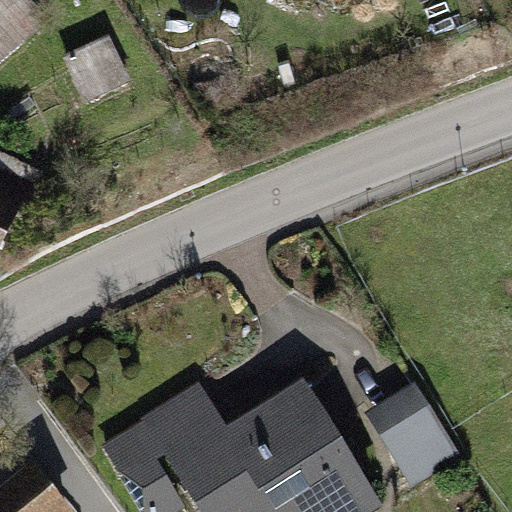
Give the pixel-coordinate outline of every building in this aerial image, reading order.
[(0,0),(0,69),(55,18),(37,0),(0,0)] [(0,181),(0,226),(17,189),(0,181)] [(216,387),(103,448),(137,511),(187,511),(204,503),(209,511),(386,511),(318,385),(238,428),(216,387)] [(420,388),(367,416),(415,506),(468,478),(420,388)] [(37,467),(0,497),(0,511),(68,511),(72,510),(37,467)]
